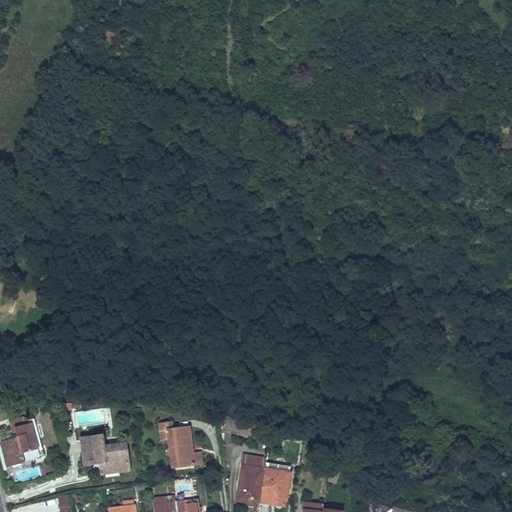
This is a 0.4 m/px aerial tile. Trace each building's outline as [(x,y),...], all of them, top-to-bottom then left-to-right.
[(22,418),(13,420),(15,427),(24,425),(22,418)] [(24,425),(15,427),(16,434),(1,438),(9,467),(26,463),(25,461),(44,456),(42,448),(38,448),(32,423),(35,422),(34,419),(29,420),(30,424),(24,425)] [(258,427),(226,419),(225,425),(257,433),(258,427)] [(172,423),(160,425),(162,440),(168,439),(173,467),(194,464),(192,454),(189,428),(173,430),(172,423)] [(257,433),(225,425),(223,431),(255,439),(257,433)] [(103,436),(81,438),(84,465),(100,464),(100,468),(117,466),(119,472),(130,471),(127,444),(105,446),(103,436)] [(200,453),(192,454),(194,464),(201,464),(200,453)] [(267,459),(244,455),(242,465),(266,469),(266,462),(267,459)] [(291,467),(266,462),(266,469),(289,473),(291,467)] [(266,469),(242,465),(239,483),(242,483),(239,503),(259,506),(260,501),(261,498),(266,469)] [(117,466),(100,468),(101,474),(119,472),(117,466)] [(289,473),(266,469),(261,498),(274,501),(274,503),(285,505),(290,473),(289,473)] [(71,511),(69,493),(60,496),(61,511),(71,511)] [(175,496),(155,499),(156,506),(176,504),(176,502),(175,496)] [(198,511),(197,500),(176,502),(176,504),(176,511),(198,511)] [(123,508),(108,509),(108,511),(135,511),(135,506),(134,506),(133,501),(123,502),(123,508)] [(324,504),(305,502),(303,511),(322,511),(323,510),(324,504)]
